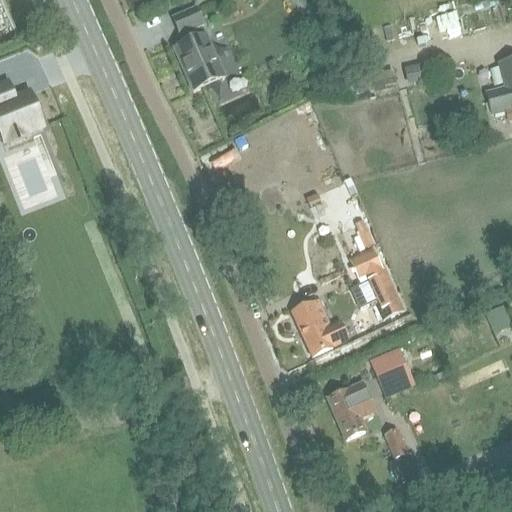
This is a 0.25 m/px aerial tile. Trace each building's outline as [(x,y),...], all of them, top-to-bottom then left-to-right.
[(420,31),(443,23),(437,8),(415,17),(420,31)] [(174,52),(193,95),(224,82),(205,39),(197,42),(193,33),(203,28),(196,12),(173,22),(180,38),(185,36),(189,46),(174,52)] [(391,62),(394,76),(413,73),(411,59),(391,62)] [(371,82),(383,77),(377,64),(366,68),(371,82)] [(511,64),(500,67),(506,93),(487,98),(492,117),(511,111),(511,64)] [(8,87),(0,90),(0,133),(5,146),(6,145),(7,146),(29,138),(28,136),(43,130),(30,97),(15,103),(8,87)] [(366,279),(378,304),(386,322),(401,316),(374,256),(352,266),(359,282),(366,279)] [(319,304),(310,308),(292,316),(312,360),(347,344),(340,327),(331,331),(319,304)] [(503,308),(484,316),(493,335),(511,327),(503,308)] [(500,350),(458,369),(462,378),(504,359),(500,350)] [(372,369),(382,392),(411,380),(401,357),(372,369)] [(362,389),(329,403),(346,444),(365,436),(359,422),(374,416),(362,389)] [(397,433),(384,439),(395,463),(407,458),(397,433)]
